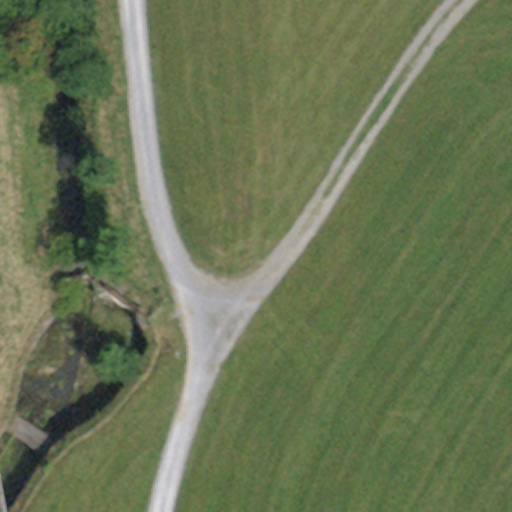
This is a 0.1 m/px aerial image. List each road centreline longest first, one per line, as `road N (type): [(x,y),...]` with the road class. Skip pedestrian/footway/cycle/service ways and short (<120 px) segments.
road 1 (track): [(198,335),(260,284),(428,35),(463,0)]
road 2 (track): [(132,0),(157,202),(198,335)]
road 3 (track): [(198,335),(160,511)]
